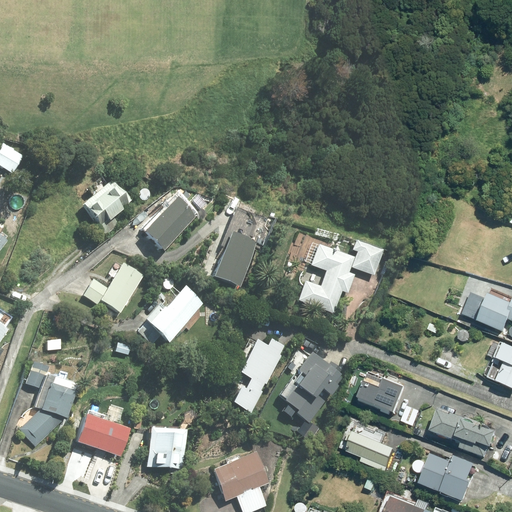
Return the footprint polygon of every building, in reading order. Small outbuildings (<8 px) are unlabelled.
[(115,182),(82,208),(105,236),(126,219),(119,211),(126,205),(127,206),(131,203),(115,182)] [(222,241),(209,272),(236,282),(250,247),(256,249),(269,217),(233,202),(218,239),(222,241)] [(177,203),(145,238),(163,255),(196,220),(177,203)] [(349,247),(355,249),(352,255),(316,241),(308,263),(323,269),(318,284),(302,279),(295,299),(331,312),(339,290),(344,291),(351,272),(346,270),(348,265),(371,274),(378,254),(384,256),(387,249),(353,237),(349,247)] [(90,277),(80,293),(94,303),(98,297),(118,310),(141,274),(120,260),(103,285),(90,277)] [(143,318),(145,319),(136,330),(150,343),(159,333),(165,339),(201,301),(180,282),(161,303),(159,301),(143,318)] [(481,325),(479,329),(505,338),(510,326),(511,326),(511,301),(488,293),(485,302),(471,297),(463,319),(481,325)] [(428,333),(436,336),(439,330),(431,327),(428,333)] [(235,368),(247,374),(242,384),(256,391),(261,381),(263,382),(278,354),(276,352),(281,343),(267,336),(264,342),(252,335),(235,368)] [(59,337),(44,338),(45,349),(59,348),(59,337)] [(497,368),(489,384),(499,389),(499,391),(511,396),(511,352),(494,345),(488,359),(497,363),(495,367),(497,368)] [(294,406),(292,408),(306,420),(327,392),(325,390),(330,384),(332,386),(340,375),(336,372),(339,367),(328,359),(325,362),(309,349),(296,365),(301,369),(280,395),(294,406)] [(71,379),(42,371),(45,362),(28,357),(21,380),(37,385),(31,406),(36,408),(16,428),(32,446),(64,416),(71,387),(69,386),(71,379)] [(359,392),(395,409),(407,383),(402,381),(406,374),(388,366),(385,374),(370,368),(359,392)] [(222,399),(217,410),(237,418),(242,407),(222,399)] [(408,405),(402,420),(412,424),(418,409),(408,405)] [(439,407),(431,426),(463,439),(461,444),(485,454),(496,428),(452,410),(451,412),(439,407)] [(71,438),(116,454),(126,426),(117,422),(119,417),(96,409),(95,414),(82,409),(71,438)] [(351,439),(347,448),(363,456),(361,459),(385,470),(389,461),(387,460),(394,446),(368,434),(370,428),(359,423),(357,429),(354,428),(353,430),(351,429),(347,437),(351,439)] [(182,426),(145,424),(143,462),(179,465),(182,426)] [(256,484),(265,481),(253,449),(209,465),(222,498),(233,494),(240,511),(243,511),(264,504),(262,500),(265,498),(262,490),(259,491),(256,484)] [(432,451),(420,480),(464,498),(472,477),(469,476),(475,460),(455,452),(452,460),(432,451)] [(390,464),(386,472),(393,477),(398,468),(390,464)] [(367,470),(366,473),(370,475),(365,487),(372,490),(377,478),(379,478),(380,475),(367,470)] [(389,492),(380,511),(425,511),(428,507),(430,501),(419,497),(417,503),(389,492)]
